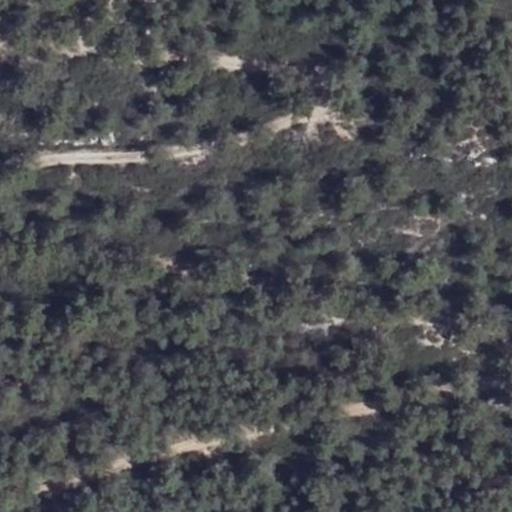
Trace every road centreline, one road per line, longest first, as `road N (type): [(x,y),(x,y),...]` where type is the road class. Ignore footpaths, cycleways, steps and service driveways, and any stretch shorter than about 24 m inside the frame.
road 1 (track): [(0,39),(69,40),(317,72),(372,87),(368,100),(232,142),(84,159),(0,180)]
road 2 (track): [(511,373),(421,399),(280,419),(0,498)]
road 3 (track): [(0,244),(511,335)]
